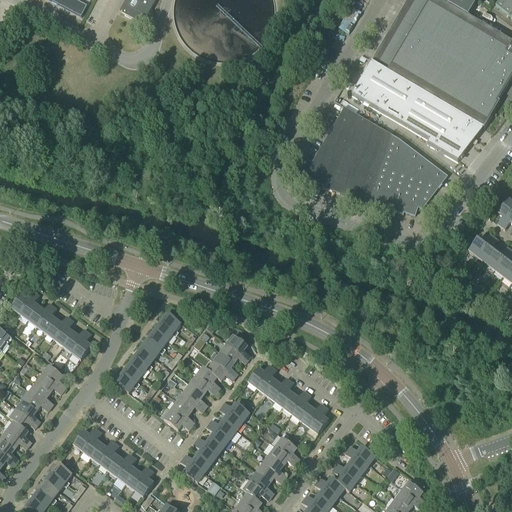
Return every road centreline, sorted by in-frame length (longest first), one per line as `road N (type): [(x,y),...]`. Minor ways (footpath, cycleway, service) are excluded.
road 1 (unclassified): [(511,136),(425,243),(410,246),(289,206),(281,193),(283,163),(379,0)]
road 2 (tertiary): [(385,377),(361,354),(288,315),(139,266)]
road 3 (tertiary): [(139,266),(0,220)]
road 4 (residential): [(7,511),(17,484),(85,393)]
road 5 (residential): [(85,393),(112,350),(139,266)]
road 6 (residential): [(284,511),(355,415)]
